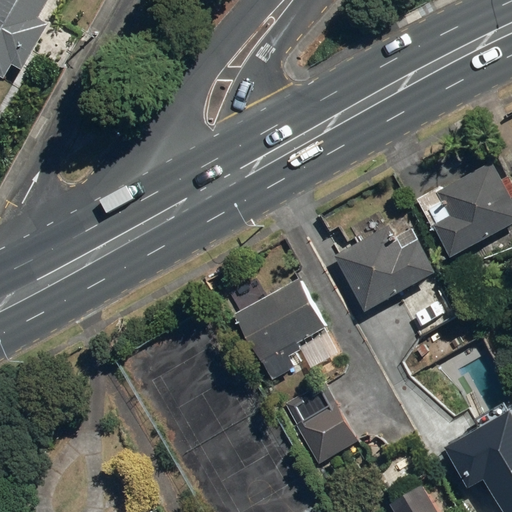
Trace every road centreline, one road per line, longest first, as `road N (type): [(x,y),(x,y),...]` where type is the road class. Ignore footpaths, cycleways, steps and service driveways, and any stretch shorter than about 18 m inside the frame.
road 1 (primary): [(511,26),(185,195)]
road 2 (residential): [(285,0),(220,70),(197,120),(185,195)]
road 3 (primary): [(185,195),(0,299)]
